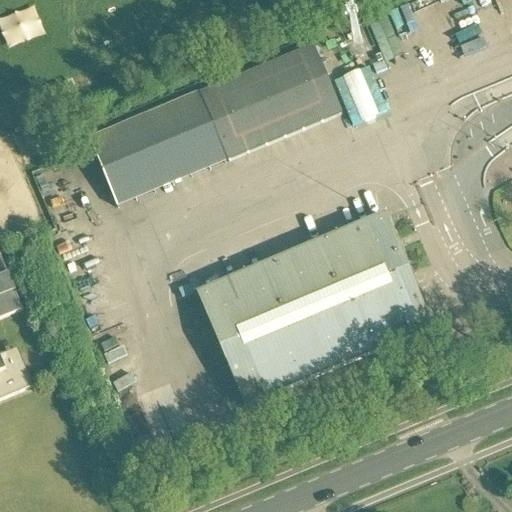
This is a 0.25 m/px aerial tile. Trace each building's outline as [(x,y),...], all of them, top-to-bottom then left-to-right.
[(230,165),(345,118),(317,50),(202,98),(230,165)] [(369,67),(336,80),(354,127),(387,115),(369,67)] [(57,113),(81,102),(71,79),(47,90),(57,113)] [(43,122),(19,131),(31,162),(55,154),(43,122)] [(246,409),(432,331),(387,220),(200,297),(246,409)] [(0,318),(22,310),(0,255),(0,318)] [(0,403),(33,389),(27,375),(18,351),(1,359),(0,357),(0,403)]
